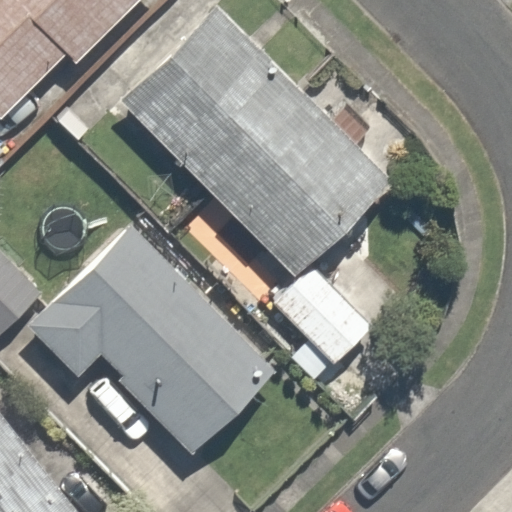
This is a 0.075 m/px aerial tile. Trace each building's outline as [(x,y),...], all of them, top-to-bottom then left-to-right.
[(142,0),(0,0),(0,105),(3,109),(63,51),(76,64),(142,0)] [(296,84),(215,0),(204,0),(113,87),(202,176),(296,84)] [(296,84),(202,176),(292,268),(387,175),(296,84)] [(273,367),(128,221),(28,319),(80,372),(103,350),(195,443),(273,367)] [(0,323),(36,284),(0,250),(0,323)] [(375,320),(308,254),(267,296),(334,362),(375,320)] [(78,511),(0,403),(0,511),(78,511)]
